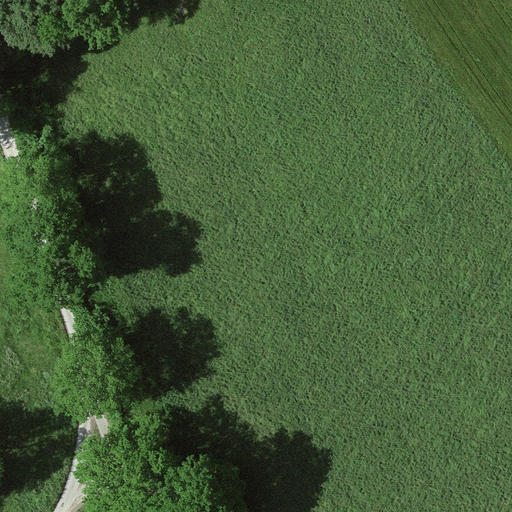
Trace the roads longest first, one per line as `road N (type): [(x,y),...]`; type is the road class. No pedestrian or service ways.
road 1 (track): [(0,112),(73,324),(100,458)]
road 2 (unclassified): [(61,511),(100,458),(191,511)]
